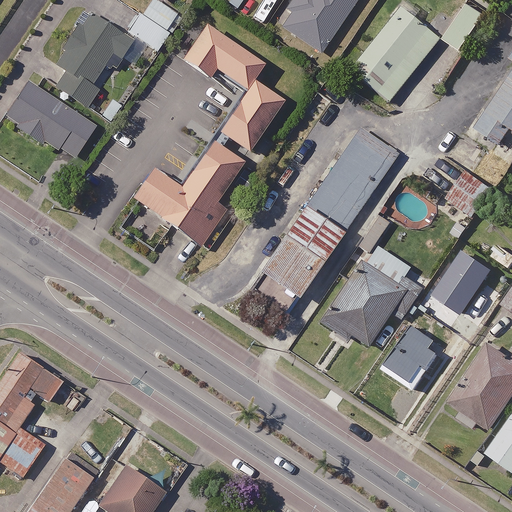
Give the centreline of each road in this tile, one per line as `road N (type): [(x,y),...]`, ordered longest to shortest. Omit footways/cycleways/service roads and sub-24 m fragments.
road 1 (secondary): [(149,322),(433,511)]
road 2 (secondary): [(353,511),(123,358)]
road 3 (secondary): [(30,243),(149,322)]
road 4 (secondary): [(123,358),(7,277)]
